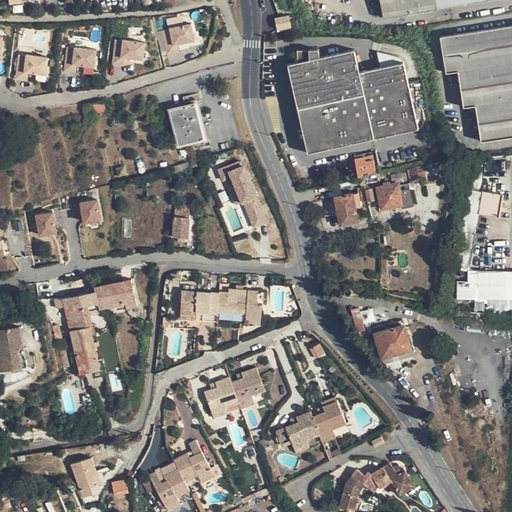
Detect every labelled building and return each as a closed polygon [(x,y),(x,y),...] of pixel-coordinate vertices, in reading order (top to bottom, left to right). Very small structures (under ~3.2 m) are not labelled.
[(381,0),(384,17),(486,0),(381,0)] [(276,19),(278,30),(291,26),(289,16),(276,19)] [(168,55),(179,53),(178,45),(177,41),(183,40),(184,44),(196,42),(193,24),(171,29),(171,30),(163,31),(168,55)] [(511,26),(442,38),(447,73),(459,71),(465,106),(477,105),(482,141),(511,136),(511,26)] [(113,63),(125,64),(126,56),(126,52),(132,53),(132,57),(144,58),(146,41),(124,39),(124,38),(116,38),(113,63)] [(289,65),(310,158),(420,132),(404,64),(361,74),(355,50),(321,58),(319,46),(299,51),(301,63),(289,65)] [(64,71),(76,73),(77,65),(77,61),(83,62),(83,66),(95,68),(98,50),(75,48),(75,47),(67,47),(64,71)] [(15,78),(27,79),(28,71),(29,68),(35,69),(34,72),(46,74),(49,57),(27,55),(27,54),(19,53),(15,78)] [(104,112),(103,102),(83,105),(86,124),(94,123),(93,113),(104,112)] [(196,103),(170,110),(179,146),(205,139),(196,103)] [(358,173),(362,172),(376,169),(374,160),(366,161),(365,158),(356,160),(358,173)] [(191,168),(189,162),(182,164),(171,167),(173,173),(191,168)] [(269,222),(248,163),(233,168),(231,163),(222,167),(244,230),(269,222)] [(418,167),(408,170),(411,180),(421,178),(418,167)] [(401,190),(400,186),(400,183),(391,185),(390,182),(384,183),(384,186),(378,188),(382,208),(402,205),(402,207),(413,205),(410,189),(401,190)] [(373,189),(366,190),(368,202),(375,201),(373,189)] [(502,215),(505,194),(482,190),(479,211),(502,215)] [(359,192),(353,193),(356,207),(362,206),(359,192)] [(336,197),(342,225),(359,221),(356,207),(353,193),(336,197)] [(101,198),(82,200),(84,222),(103,220),(101,198)] [(184,217),(185,205),(176,204),(173,236),(187,238),(188,218),(184,217)] [(36,213),(40,236),(59,233),(56,210),(36,213)] [(476,299),(476,309),(511,309),(511,269),(469,270),(469,280),(458,280),(458,299),(476,299)] [(95,288),(96,292),(99,303),(100,309),(126,303),(127,308),(138,305),(132,279),(95,288)] [(228,295),(219,295),(218,314),(247,315),(247,320),(261,320),(261,305),(264,305),(265,291),(228,290),(228,295)] [(64,300),(71,331),(90,327),(92,326),(87,306),(99,303),(96,292),(64,300)] [(218,317),(218,314),(219,296),(182,295),(181,318),(196,318),(197,314),(209,315),(209,316),(218,317)] [(405,322),(382,328),(383,331),(376,334),(384,364),(417,355),(415,349),(412,349),(405,322)] [(19,349),(24,348),(20,327),(0,330),(0,360),(2,371),(27,367),(25,358),(21,359),(19,349)] [(100,370),(90,327),(71,331),(81,374),(100,370)] [(239,398),(240,403),(253,398),(252,394),(266,389),(258,367),(244,372),(246,378),(240,380),(233,382),(239,398)] [(231,377),(217,382),(219,387),(213,389),(205,392),(212,413),(226,408),(225,403),(239,398),(233,382),(231,377)] [(255,403),(253,398),(240,403),(242,407),(255,403)] [(339,400),(325,406),(327,412),(321,414),(314,417),(321,433),(323,437),(336,432),(334,429),(348,423),(339,400)] [(228,412),(226,408),(212,413),(214,417),(228,412)] [(307,438),(321,433),(314,417),(312,410),(298,415),(300,421),(295,423),(287,426),(295,447),(309,442),(307,438)] [(337,438),(336,432),(323,437),(324,442),(337,438)] [(380,436),(373,440),(376,445),(383,441),(380,436)] [(198,479),(212,472),(195,441),(188,444),(194,454),(195,456),(190,459),(188,457),(186,454),(173,461),(177,470),(184,482),(196,476),(198,479)] [(310,447),(309,442),(295,447),(297,451),(310,447)] [(72,465),(79,488),(100,484),(92,458),(72,465)] [(385,465),(393,478),(402,493),(410,488),(408,484),(414,480),(406,467),(403,468),(400,463),(395,466),(392,461),(385,465)] [(355,473),(366,483),(375,490),(381,484),(382,486),(393,478),(385,465),(375,472),(372,469),(368,474),(360,467),(355,473)] [(149,477),(166,508),(179,501),(177,497),(189,491),(184,482),(177,470),(164,476),(167,482),(163,484),(159,479),(156,473),(149,477)] [(214,476),(212,472),(198,479),(201,483),(214,476)] [(361,489),(366,483),(355,473),(349,481),(341,505),(355,510),(361,489)] [(116,495),(130,492),(128,478),(113,481),(116,495)] [(101,485),(100,484),(79,488),(83,499),(93,496),(91,489),(101,485)] [(181,504),(179,501),(166,508),(168,511),(181,504)]
